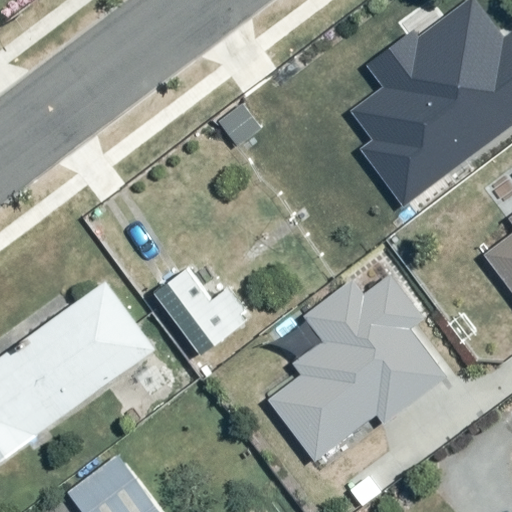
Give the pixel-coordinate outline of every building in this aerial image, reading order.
[(270,133),(351,245),(383,221),(388,227),(499,147),(429,50),(413,61),(387,26),(341,59),(357,81),(334,98),(363,138),(334,159),(300,112),(270,133)] [(217,116),(240,146),(263,128),(241,98),(217,116)] [(511,235),(488,252),(511,284),(511,213),(509,216),(511,221),(511,235)] [(250,318),(199,255),(155,290),(206,354),(250,318)] [(381,278),(371,265),(309,313),(327,337),(297,361),(305,371),(270,398),(281,411),(317,459),(379,411),(387,421),(449,373),(409,322),(422,312),(391,271),(381,278)] [(0,461),(158,345),(107,276),(0,355),(0,461)] [(164,511),(124,459),(74,497),(85,511),(164,511)]
